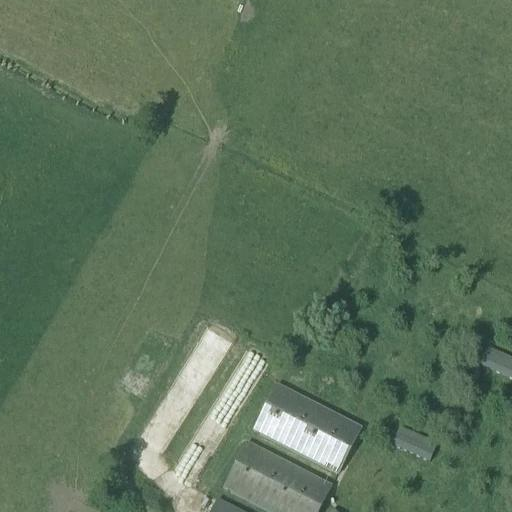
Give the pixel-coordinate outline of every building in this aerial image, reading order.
[(511,359),(487,349),(478,368),(511,382),(511,359)] [(362,431),(276,386),(251,433),(337,478),(362,431)] [(429,465),(437,445),(400,429),(391,449),(429,465)] [(332,511),(331,511),(319,511),(332,488),(246,444),(222,491),(262,511),(332,511)] [(236,511),(216,502),(211,511),(236,511)]
